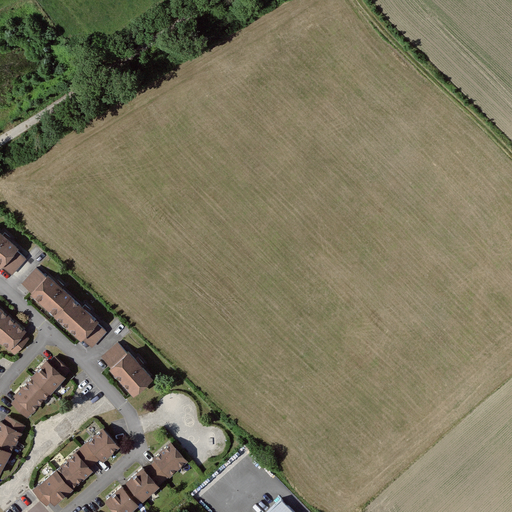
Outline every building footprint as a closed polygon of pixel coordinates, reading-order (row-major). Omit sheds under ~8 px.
[(0,262),(14,246),(16,245),(0,231),(0,262)] [(25,256),(14,246),(0,262),(10,272),(25,256)] [(21,281),(32,291),(46,275),(36,265),(21,281)] [(47,273),(46,275),(32,291),(56,313),(72,295),(47,273)] [(96,318),(72,295),(56,313),(81,335),(95,319),(96,318)] [(23,328),(7,314),(0,322),(0,338),(14,351),(27,336),(21,331),(23,328)] [(105,328),(95,319),(81,335),(91,344),(105,328)] [(101,354),(111,365),(127,351),(118,340),(101,354)] [(128,349),(127,351),(111,365),(133,390),(150,375),(128,349)] [(46,358),(33,373),(49,388),(68,368),(54,355),(49,361),(46,358)] [(49,388),(33,373),(15,393),(18,395),(12,401),(26,414),(49,388)] [(0,419),(0,444),(9,449),(23,423),(6,414),(3,421),(0,419)] [(102,427),(81,446),(94,460),(100,454),(102,457),(117,444),(102,427)] [(156,458),(150,463),(163,477),(185,458),(170,441),(154,455),(156,458)] [(0,465),(9,449),(0,444),(0,465)] [(94,460),(81,446),(55,468),(70,485),(90,468),(88,465),(94,460)] [(127,479),(129,482),(142,496),(163,477),(150,463),(144,468),(142,466),(127,479)] [(70,485),(55,468),(33,488),(46,502),(52,497),(54,499),(70,485)] [(119,511),(123,511),(142,496),(129,482),(123,487),(121,484),(106,497),(119,511)] [(295,511),(281,498),(266,511),(295,511)]
